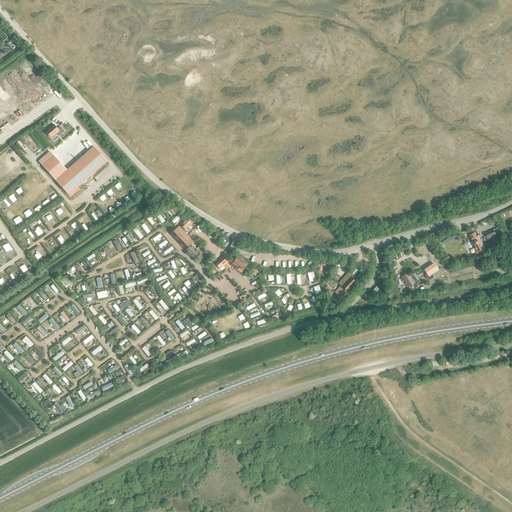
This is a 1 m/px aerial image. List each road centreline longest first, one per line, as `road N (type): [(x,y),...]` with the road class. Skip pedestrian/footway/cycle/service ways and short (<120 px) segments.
road 1 (primary): [(0,498),(176,410),(274,372),(379,343),(511,322)]
road 2 (unclassified): [(25,511),(270,397),(386,364),(511,347)]
road 3 (unclassified): [(375,244),(318,253),(238,236),(215,222),(157,183),(0,11)]
road 4 (unclassified): [(0,463),(182,369),(343,312),(378,274),(375,244)]
road 5 (unclassified): [(375,244),(511,203)]
